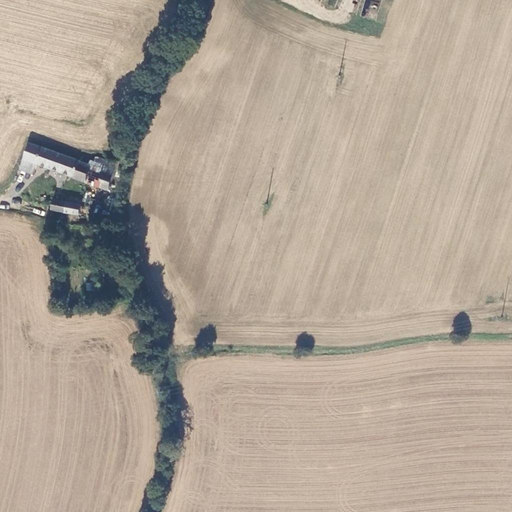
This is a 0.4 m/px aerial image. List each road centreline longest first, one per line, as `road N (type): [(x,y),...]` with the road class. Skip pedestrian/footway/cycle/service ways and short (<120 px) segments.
road 1 (track): [(155,511),(171,462),(167,392),(107,234),(147,100)]
road 2 (track): [(121,267),(107,232),(0,201)]
